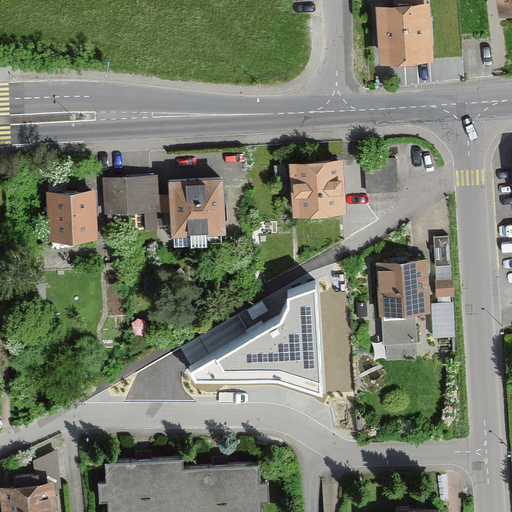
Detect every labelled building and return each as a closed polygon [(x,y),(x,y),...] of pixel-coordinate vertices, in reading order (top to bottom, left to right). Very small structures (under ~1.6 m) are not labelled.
[(443,7),(430,7),(429,0),(408,0),(408,9),(389,10),(391,67),(445,65),(443,7)] [(396,163),(366,164),(367,194),(397,193),(396,163)] [(349,164),(303,168),(308,217),(353,214),(349,164)] [(238,177),(174,181),(178,243),(242,239),(238,177)] [(151,180),(108,182),(110,216),(152,214),(151,180)] [(102,195),(52,199),(55,245),(105,242),(102,195)] [(435,316),(433,262),(387,264),(389,318),(435,316)] [(315,289),(287,299),(287,308),(278,325),(189,374),(195,383),(279,382),(323,396),(315,289)] [(436,331),(453,331),(454,298),(437,298),(436,331)] [(269,511),(267,467),(191,471),(191,461),(116,465),(118,511),(269,511)] [(64,511),(62,484),(13,490),(15,511),(64,511)]
